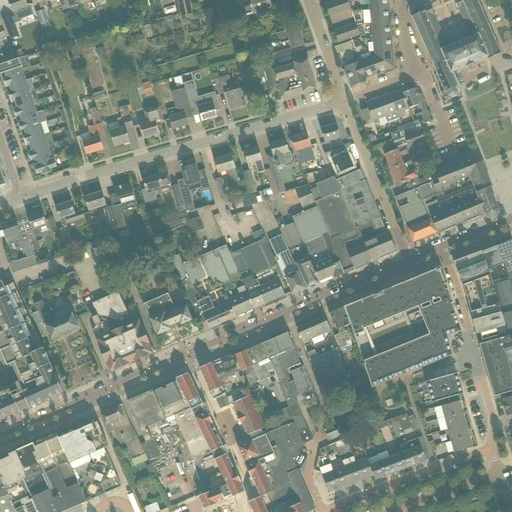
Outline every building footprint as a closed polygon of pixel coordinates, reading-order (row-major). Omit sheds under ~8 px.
[(25,0),(7,0),(11,9),(12,12),(15,18),(16,23),(22,21),(21,19),(33,14),(30,5),(28,6),(27,3),(25,0)] [(76,5),(74,0),(58,0),(61,5),(63,10),(76,5)] [(177,0),(181,16),(192,14),(188,0),(177,0)] [(247,0),(249,6),(243,8),(246,15),(262,10),(272,7),(269,0),(247,0)] [(340,0),(337,0),(335,1),(339,12),(345,10),(340,0)] [(347,0),(340,0),(345,10),(350,8),(347,0)] [(367,6),(368,10),(388,8),(387,1),(388,1),(387,0),(368,0),(369,5),(367,6)] [(464,23),(467,21),(483,14),(477,0),(453,0),(458,10),(461,8),(464,14),(461,15),(464,23)] [(335,1),(329,3),(333,14),(339,12),(335,1)] [(333,14),(329,3),(324,5),(328,16),(333,14)] [(411,16),(417,30),(433,23),(431,16),(434,15),(429,4),(417,9),(419,13),(411,16)] [(370,14),(371,24),(390,22),(389,15),(388,15),(388,8),(368,10),(368,15),(370,14)] [(43,9),(36,12),(35,12),(40,24),(48,21),(43,9)] [(474,26),(477,34),(479,39),(492,33),(483,14),(467,21),(470,28),(474,26)] [(11,17),(3,20),(10,39),(18,37),(11,17)] [(370,34),(370,38),(390,36),(390,29),(391,29),(390,22),(371,24),(372,33),(370,34)] [(417,30),(423,43),(442,35),(439,27),(436,29),(433,23),(417,30)] [(356,24),(350,25),(354,37),(359,35),(357,26),(356,24)] [(350,25),(344,27),(348,39),(354,37),(350,25)] [(361,25),(357,26),(359,35),(360,35),(365,34),(361,25)] [(101,26),(95,27),(97,36),(103,34),(101,26)] [(344,27),(339,29),(343,41),(348,39),(344,27)] [(276,34),(279,43),(289,41),(291,49),(304,45),(299,29),(287,33),(286,31),(276,34)] [(343,41),(339,29),(333,31),(337,43),(343,41)] [(492,33),(479,39),(487,57),(488,59),(501,53),(492,33)] [(445,50),(429,57),(435,70),(444,91),(441,93),(443,98),(448,96),(449,97),(452,98),(453,98),(456,97),(457,96),(458,93),(458,92),(460,91),(457,85),(457,86),(452,75),(453,75),(452,74),(451,72),(487,57),(479,39),(477,34),(445,48),(445,50)] [(423,43),(429,57),(445,50),(445,48),(442,43),(445,41),(442,35),(423,43)] [(373,53),(375,52),(393,50),(392,43),(391,44),(390,36),(370,38),(371,43),(372,43),(373,53)] [(334,47),(336,53),(352,48),(350,41),(334,47)] [(245,42),(235,45),(237,54),(247,51),(245,42)] [(76,45),(70,46),(73,58),(79,57),(76,45)] [(0,65),(15,60),(11,49),(6,51),(7,55),(3,57),(0,49),(0,48),(0,65)] [(265,56),(266,62),(272,60),(291,55),(289,49),(265,56)] [(375,56),(372,57),(371,57),(377,74),(384,72),(384,71),(390,68),(393,65),(392,57),(393,57),(393,50),(375,52),(375,56)] [(361,59),(357,60),(364,78),(371,75),(371,76),(377,74),(371,57),(372,57),(371,56),(361,60),(361,59)] [(0,74),(4,73),(5,75),(22,70),(21,67),(22,67),(19,58),(15,60),(0,65),(0,74)] [(272,60),(266,62),(262,63),(271,93),(278,91),(281,99),(316,89),(308,59),(294,63),(294,64),(275,70),(272,60)] [(364,78),(357,60),(351,62),(351,64),(344,67),(347,74),(346,74),(347,79),(349,78),(352,87),(366,81),(364,78)] [(6,88),(9,86),(26,81),(22,70),(5,75),(6,78),(3,79),(6,88)] [(213,75),(215,84),(218,95),(225,93),(230,110),(245,106),(240,89),(232,92),(227,75),(219,77),(218,74),(213,75)] [(13,98),(34,91),(31,79),(26,81),(9,86),(11,92),(8,93),(10,99),(13,98)] [(142,86),(145,94),(152,92),(149,83),(142,86)] [(177,114),(169,117),(173,129),(188,125),(183,109),(190,107),(185,90),(185,88),(171,92),(177,114)] [(220,110),(215,94),(197,99),(194,88),(185,90),(190,107),(190,108),(197,106),(202,121),(217,117),(215,111),(220,110)] [(409,108),(408,108),(409,108),(416,105),(419,113),(416,115),(420,125),(430,121),(420,94),(418,95),(415,88),(403,92),(403,93),(409,108)] [(403,110),(408,108),(409,108),(403,93),(403,92),(402,89),(390,94),(399,118),(405,116),(403,110)] [(33,102),(38,100),(34,91),(13,98),(10,99),(11,103),(14,102),(16,107),(16,108),(33,102)] [(93,94),(95,101),(105,97),(103,91),(93,94)] [(387,123),(399,118),(390,94),(378,98),(387,123)] [(381,125),(387,123),(378,98),(365,103),(367,109),(361,111),(366,125),(373,122),(373,121),(378,119),(381,125)] [(19,116),(20,119),(37,113),(33,102),(16,108),(16,107),(13,108),(16,117),(19,116)] [(120,128),(110,131),(111,137),(114,146),(129,142),(127,132),(126,130),(134,128),(130,115),(127,105),(118,108),(121,117),(117,118),(118,122),(120,128)] [(162,117),(159,106),(143,111),(145,117),(147,122),(139,125),(143,138),(159,133),(156,123),(163,121),(162,117)] [(91,139),(83,142),(84,145),(87,155),(103,150),(100,140),(99,137),(104,135),(101,123),(98,112),(91,114),(94,125),(88,127),(89,132),(91,139)] [(21,131),(24,130),(24,129),(41,124),(37,113),(20,119),(21,121),(18,122),(21,131)] [(25,142),(28,141),(27,140),(44,135),(49,133),(46,122),(41,124),(24,129),(24,130),(26,135),(23,136),(25,142)] [(325,142),(334,140),(336,147),(342,146),(340,138),(340,137),(336,124),(321,129),(325,142)] [(401,138),(404,137),(405,136),(402,126),(397,128),(401,138)] [(405,136),(404,137),(408,146),(424,140),(421,131),(405,136)] [(307,133),(291,138),(294,147),(295,151),(304,148),(306,155),(312,153),(310,146),(311,146),(310,142),(307,133)] [(48,145),(44,135),(27,140),(28,141),(25,142),(26,146),(29,145),(31,151),(48,145)] [(271,143),(270,144),(276,165),(270,166),(278,194),(284,192),(277,168),(285,166),(285,165),(290,163),(292,162),(293,160),(293,157),(290,150),(288,151),(285,139),(276,142),(276,140),(270,142),(271,143)] [(35,162),(52,156),(56,155),(52,144),(48,145),(31,151),(28,152),(31,160),(34,159),(35,162)] [(248,164),(254,162),(258,173),(265,171),(258,147),(244,151),(248,164)] [(384,154),(390,170),(403,165),(403,164),(400,156),(407,153),(404,147),(397,150),(397,149),(384,154)] [(340,148),(324,153),(329,164),(333,163),(337,173),(353,167),(347,153),(343,155),(340,148)] [(233,168),(234,168),(231,155),(214,159),(218,173),(227,170),(229,178),(230,183),(237,181),(236,176),(233,168)] [(52,156),(35,162),(36,164),(34,165),(37,174),(42,172),(43,175),(51,172),(50,169),(56,167),(53,158),(53,159),(52,156)] [(421,186),(418,188),(422,199),(423,201),(439,194),(437,190),(471,178),(478,197),(430,217),(436,232),(438,231),(467,219),(484,212),(485,214),(485,215),(486,216),(487,217),(488,217),(489,218),(490,218),(491,218),(492,218),(494,218),(495,217),(496,216),(497,215),(497,214),(498,213),(498,211),(498,210),(497,209),(492,196),(495,195),(489,179),(488,179),(482,162),(472,157),(458,163),(435,171),(435,172),(438,179),(421,186)] [(311,158),(301,161),(305,176),(316,173),(311,158)] [(403,165),(390,170),(396,185),(409,180),(409,179),(416,176),(410,162),(403,164),(403,165)] [(210,188),(205,169),(197,172),(195,165),(181,169),(186,185),(199,181),(202,190),(210,188)] [(359,232),(371,260),(395,250),(387,232),(384,225),(383,225),(360,170),(351,173),(335,180),(356,229),(359,232)] [(244,172),(249,193),(256,192),(250,171),(244,172)] [(435,174),(419,180),(421,186),(438,179),(435,172),(435,174)] [(158,187),(170,184),(167,173),(143,180),(146,190),(143,191),(146,202),(155,199),(154,196),(159,194),(158,187)] [(356,229),(335,180),(334,176),(328,179),(315,184),(320,194),(316,196),(313,197),(315,202),(316,204),(317,206),(343,272),(371,260),(359,232),(356,229)] [(226,195),(223,186),(221,178),(215,179),(218,187),(221,200),(227,201),(226,195)] [(135,200),(130,183),(117,187),(118,189),(114,190),(115,193),(108,195),(111,205),(116,220),(118,229),(127,227),(121,209),(126,208),(125,203),(135,200)] [(180,192),(178,184),(170,187),(174,202),(176,208),(183,205),(184,205),(180,192)] [(302,210),(316,204),(315,202),(313,197),(308,186),(295,191),(302,210)] [(409,191),(405,193),(424,237),(436,232),(432,223),(425,208),(423,201),(422,199),(418,188),(409,191)] [(195,210),(189,190),(180,192),(184,205),(183,205),(186,213),(195,210)] [(89,212),(83,215),(87,226),(98,223),(96,216),(98,215),(96,208),(105,205),(101,192),(84,197),(89,210),(89,212)] [(403,193),(394,197),(396,203),(397,202),(406,198),(409,203),(399,207),(398,207),(407,228),(407,229),(411,237),(413,242),(424,237),(405,193),(403,193)] [(255,194),(242,197),(244,206),(258,203),(255,194)] [(84,218),(83,215),(82,211),(74,213),(70,201),(55,206),(62,225),(84,218)] [(114,215),(111,206),(103,208),(107,222),(115,220),(114,215)] [(276,223),(282,234),(306,287),(319,282),(318,282),(319,281),(320,283),(332,278),(331,277),(338,274),(338,273),(342,271),(342,272),(343,272),(317,206),(291,217),(294,223),(285,226),(283,220),(276,223)] [(32,230),(26,232),(32,251),(33,251),(39,249),(36,242),(43,240),(40,232),(48,229),(47,225),(42,211),(27,216),(32,230)] [(186,220),(191,233),(204,229),(199,217),(186,220)] [(19,232),(15,220),(8,223),(7,221),(2,222),(3,224),(1,225),(7,243),(15,240),(16,243),(19,241),(23,254),(26,253),(27,258),(34,255),(32,251),(26,232),(20,234),(19,232)] [(180,222),(171,226),(173,230),(182,226),(180,222)] [(69,242),(65,230),(63,227),(57,229),(62,244),(69,242)] [(261,229),(252,233),(254,238),(263,234),(261,229)] [(277,260),(276,260),(283,277),(283,278),(285,277),(291,291),(289,292),(291,295),(306,288),(306,287),(282,234),(268,240),(277,260)] [(495,243),(497,248),(509,277),(511,291),(511,241),(511,237),(507,239),(508,242),(503,244),(502,241),(495,243)] [(265,239),(240,250),(264,304),(285,295),(278,279),(283,277),(276,260),(275,260),(265,239)] [(226,245),(254,309),(264,304),(240,250),(237,241),(226,246),(226,245)] [(226,245),(200,256),(211,281),(221,283),(236,317),(240,315),(241,315),(242,315),(244,314),(245,314),(246,313),(247,312),(254,309),(226,245)] [(483,253),(482,253),(490,275),(493,281),(505,326),(506,326),(509,333),(511,331),(511,291),(509,277),(497,248),(483,253)] [(493,281),(490,275),(482,253),(481,251),(453,261),(454,264),(455,267),(462,285),(463,285),(473,320),(472,320),(476,334),(480,333),(482,340),(507,333),(509,333),(506,326),(505,326),(493,281)] [(34,255),(27,258),(15,261),(9,263),(12,273),(37,265),(34,255)] [(236,317),(221,283),(211,281),(200,256),(183,264),(179,255),(171,258),(192,304),(197,301),(209,329),(236,317)] [(461,331),(446,283),(445,284),(438,268),(344,307),(350,324),(371,387),(452,355),(446,335),(461,331)] [(68,274),(76,291),(82,288),(74,272),(68,274)] [(62,392),(13,283),(4,287),(1,281),(0,278),(0,419),(20,411),(20,410),(29,406),(29,407),(62,392)] [(72,293),(74,297),(78,299),(82,297),(79,290),(72,293)] [(100,348),(99,348),(105,362),(106,362),(108,368),(113,366),(115,370),(128,364),(129,366),(135,364),(134,361),(148,355),(147,351),(151,349),(148,343),(149,343),(143,329),(142,329),(136,315),(130,318),(118,292),(92,303),(97,315),(92,318),(95,325),(94,325),(92,330),(96,339),(100,348)] [(192,320),(188,311),(185,305),(175,310),(168,293),(167,293),(143,304),(147,312),(157,335),(171,329),(169,326),(179,321),(181,325),(192,320)] [(335,336),(340,348),(347,345),(347,346),(351,345),(351,343),(350,340),(344,327),(350,324),(343,307),(329,313),(336,330),(337,330),(339,334),(335,336)] [(50,334),(52,340),(65,334),(58,318),(51,321),(45,308),(32,314),(43,337),(50,334)] [(71,312),(58,317),(65,334),(79,328),(71,312)] [(307,353),(309,359),(337,346),(334,340),(332,335),(333,335),(324,316),(310,322),(319,341),(313,344),(316,349),(314,350),(307,353)] [(305,347),(313,344),(319,341),(310,322),(296,328),(305,347)] [(288,332),(269,340),(276,356),(283,371),(291,367),(300,363),(297,357),(298,356),(294,347),(288,332)] [(511,339),(510,340),(509,335),(479,344),(493,396),(511,391),(511,339)] [(294,398),(283,371),(276,356),(269,340),(263,343),(270,359),(269,359),(271,365),(272,364),(276,374),(286,401),(294,398)] [(276,374),(272,364),(271,365),(269,359),(270,359),(263,343),(261,343),(248,349),(245,351),(251,366),(261,387),(261,388),(264,387),(269,385),(266,379),(271,377),(271,376),(276,374)] [(309,359),(314,372),(341,359),(337,348),(337,346),(309,359)] [(252,391),(261,387),(251,366),(245,351),(234,355),(241,371),(246,369),(247,373),(245,374),(250,386),(252,391)] [(232,356),(213,365),(219,380),(220,380),(223,387),(227,395),(226,395),(227,398),(240,391),(238,385),(243,383),(238,372),(239,371),(236,365),(232,356)] [(341,359),(314,372),(317,381),(321,383),(342,374),(345,372),(341,359)] [(220,409),(227,406),(226,404),(228,403),(229,405),(233,403),(238,414),(236,414),(241,425),(243,424),(248,435),(264,428),(263,425),(247,388),(240,391),(227,398),(226,395),(226,394),(227,395),(223,387),(220,380),(219,380),(213,365),(212,365),(211,362),(199,368),(213,400),(215,399),(220,409)] [(292,372),(300,392),(312,387),(303,367),(292,372)] [(125,441),(124,442),(127,449),(131,458),(145,452),(149,461),(161,456),(154,439),(181,427),(193,455),(209,448),(226,485),(198,496),(203,509),(216,504),(216,503),(224,500),(225,503),(232,500),(231,497),(236,495),(244,491),(240,483),(241,483),(235,470),(235,471),(226,453),(228,451),(225,445),(223,446),(212,423),(213,423),(207,412),(209,411),(206,404),(203,405),(192,382),(188,373),(175,378),(176,380),(128,402),(140,430),(145,442),(141,444),(130,424),(126,413),(122,404),(111,409),(125,441)] [(462,394),(457,373),(426,381),(431,402),(462,394)] [(349,384),(352,390),(370,383),(367,376),(349,384)] [(505,409),(504,409),(506,416),(511,414),(511,396),(502,399),(505,409)] [(434,408),(437,420),(463,413),(459,401),(441,406),(434,408)] [(120,444),(124,442),(125,441),(111,409),(101,413),(105,424),(104,425),(108,433),(114,431),(120,444)] [(440,431),(447,429),(466,424),(463,413),(437,420),(440,431)] [(419,429),(415,420),(413,415),(407,417),(409,422),(413,431),(419,429)] [(397,416),(387,421),(389,425),(399,421),(397,416)] [(121,486),(105,448),(108,446),(97,421),(94,423),(93,421),(81,427),(81,428),(74,431),(74,429),(58,436),(69,462),(78,483),(86,501),(86,502),(121,486)] [(273,421),(263,425),(264,428),(266,430),(267,433),(277,429),(273,421)] [(245,466),(251,477),(249,478),(252,485),(254,484),(260,496),(248,501),(252,511),(308,511),(315,509),(297,470),(301,468),(307,457),(300,453),(304,445),(303,444),(304,444),(313,439),(312,439),(307,427),(298,431),(297,431),(294,423),(289,423),(277,429),(267,433),(266,430),(258,434),(260,436),(256,438),(254,436),(250,438),(251,440),(237,446),(244,462),(245,461),(247,465),(245,466)] [(447,429),(451,441),(469,436),(466,424),(447,429)] [(326,435),(329,441),(341,436),(338,430),(326,435)] [(69,462),(58,436),(56,433),(57,433),(57,432),(33,443),(36,450),(32,451),(58,511),(62,511),(83,503),(82,503),(76,488),(68,491),(57,467),(69,462)] [(469,436),(451,441),(451,442),(445,443),(448,453),(453,451),(454,453),(472,447),(469,436)] [(407,442),(410,449),(415,465),(426,461),(425,460),(430,458),(421,437),(407,442)] [(58,511),(32,451),(36,450),(33,443),(15,450),(16,451),(15,451),(24,468),(26,478),(24,479),(31,494),(38,511),(58,511)] [(410,449),(399,453),(405,468),(415,465),(410,449)] [(26,478),(24,468),(15,451),(11,453),(0,457),(0,477),(0,478),(15,511),(38,511),(31,494),(24,479),(26,478)] [(399,453),(389,457),(395,472),(405,468),(399,453)] [(132,460),(135,465),(147,460),(145,454),(132,460)] [(389,457),(379,461),(385,476),(395,472),(389,457)] [(367,458),(355,462),(362,480),(373,476),(369,465),(370,464),(367,458)] [(344,467),(342,461),(331,465),(330,465),(339,489),(351,484),(344,467)] [(379,461),(370,464),(369,465),(373,476),(375,480),(385,476),(379,461)] [(355,462),(344,467),(351,484),(362,480),(355,462)] [(330,465),(331,465),(330,464),(319,468),(321,475),(328,493),(339,489),(330,465)] [(0,511),(5,511),(0,499),(0,497),(2,497),(8,511),(15,511),(0,478),(0,477),(0,511)] [(147,511),(155,511),(161,510),(158,501),(145,506),(147,511)]
